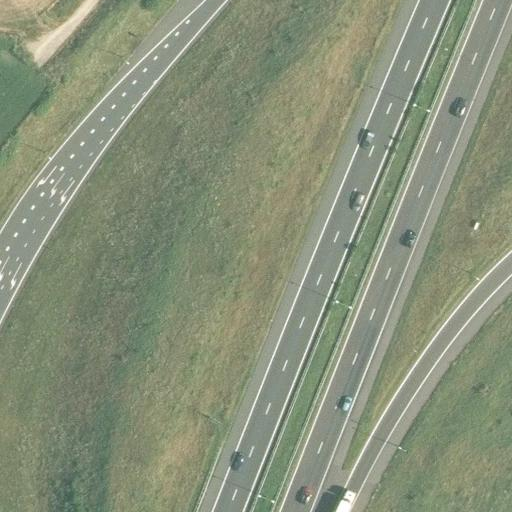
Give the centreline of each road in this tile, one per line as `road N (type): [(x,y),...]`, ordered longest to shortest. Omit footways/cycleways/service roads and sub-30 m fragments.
road 1 (motorway): [(434,0),(227,511)]
road 2 (motorway): [(296,511),(501,0)]
road 3 (motorway): [(217,0),(105,124),(0,275)]
road 4 (motorway): [(342,511),(402,400),(511,265)]
